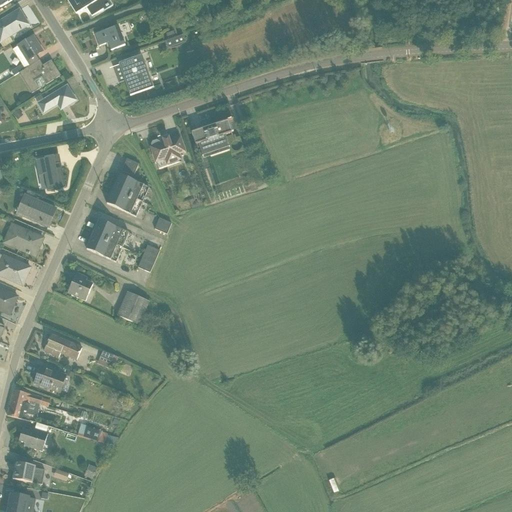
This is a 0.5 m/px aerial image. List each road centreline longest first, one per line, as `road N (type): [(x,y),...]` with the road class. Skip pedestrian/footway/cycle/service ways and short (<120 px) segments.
road 1 (tertiary): [(111,125),(335,60),(511,46)]
road 2 (residential): [(0,426),(13,360),(111,125)]
road 3 (tertiary): [(111,125),(36,0)]
